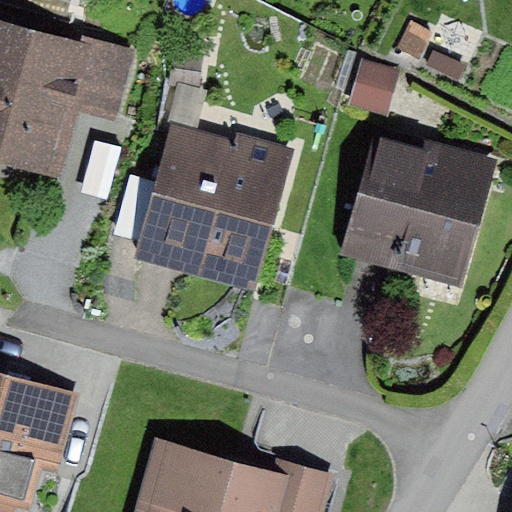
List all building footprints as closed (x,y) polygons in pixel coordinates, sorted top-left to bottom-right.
[(132,49),(0,17),(0,154),(69,172),(84,111),(115,119),(132,49)] [(298,155),(173,124),(142,251),(266,281),(298,155)] [(501,164),(383,134),(351,257),(469,287),(501,164)] [(46,511),(79,393),(0,372),(0,511),(8,511),(10,507),(30,511),(46,511)] [(323,511),(333,474),(156,431),(137,511),(323,511)]
